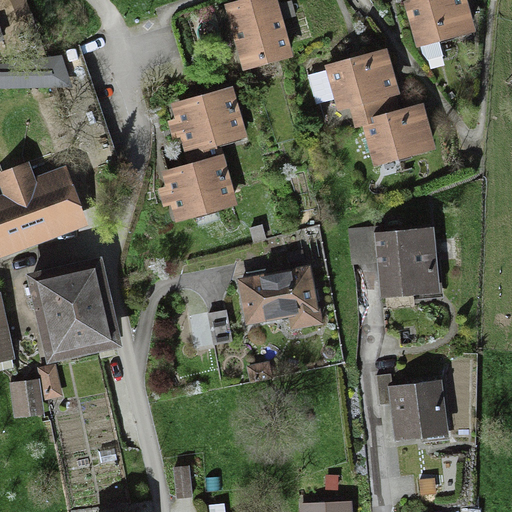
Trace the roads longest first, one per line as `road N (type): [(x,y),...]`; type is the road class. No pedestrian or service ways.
road 1 (residential): [(113,29),(141,128),(140,165),(110,264),(131,380)]
road 2 (residential): [(378,511),(362,273)]
road 3 (residential): [(131,380),(155,292),(218,274)]
road 4 (residential): [(131,380),(157,511)]
